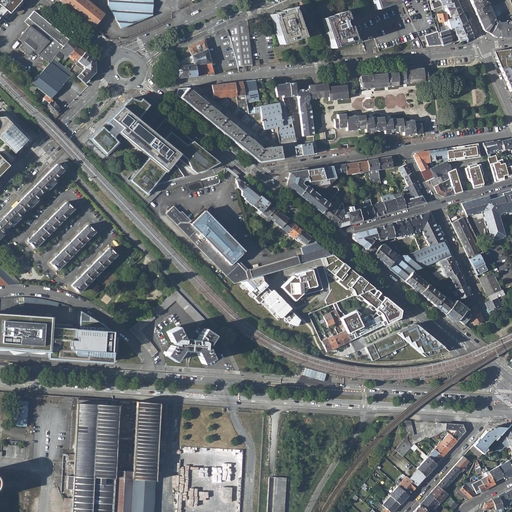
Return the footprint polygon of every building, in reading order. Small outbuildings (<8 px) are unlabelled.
[(0,0),(0,20),(2,18),(0,16),(0,10),(3,7),(8,12),(18,0),(0,0)] [(60,0),(93,26),(103,13),(87,0),(60,0)] [(108,0),(108,5),(121,28),(152,15),(153,0),(108,0)] [(371,0),(374,10),(397,2),(396,0),(371,0)] [(443,9),(443,10),(447,10),(459,6),(457,0),(442,4),(443,9)] [(499,37),(500,38),(511,36),(511,21),(509,21),(508,20),(506,21),(505,22),(498,23),(498,21),(497,20),(495,21),(494,20),(494,18),(489,5),(486,1),(486,0),(470,0),(472,5),(475,11),(483,31),(495,38),(499,37)] [(450,16),(450,17),(452,17),(462,12),(459,6),(447,10),(449,16),(450,16)] [(270,16),(280,44),(302,36),(292,8),(282,12),(282,14),(279,15),(279,13),(270,16)] [(438,14),(439,24),(448,22),(447,20),(447,18),(448,18),(446,12),(438,14)] [(447,20),(448,22),(448,23),(450,29),(453,28),(467,23),(462,12),(452,17),(452,18),(447,20)] [(354,42),(347,20),(344,13),(332,17),(333,18),(330,19),(330,18),(321,20),(331,50),(354,42)] [(32,28),(21,40),(26,45),(23,49),(32,57),(36,53),(49,63),(54,58),(70,40),(38,14),(36,17),(33,14),(26,23),(32,28)] [(229,41),(233,72),(246,71),(246,66),(252,65),(252,60),(247,25),(247,20),(228,29),(229,41)] [(458,41),(459,42),(465,39),(472,37),(467,23),(453,28),(455,33),(458,39),(458,41)] [(443,46),(452,43),(451,41),(449,33),(452,32),(455,33),(453,28),(450,29),(445,30),(442,32),(440,32),(443,46)] [(437,32),(423,37),(427,47),(442,45),(437,32)] [(176,73),(177,79),(214,74),(205,39),(191,46),(188,47),(191,55),(173,63),(174,68),(176,68),(176,73)] [(67,59),(70,55),(77,46),(70,40),(54,58),(58,61),(63,55),(67,59)] [(70,55),(78,62),(86,53),(77,46),(70,55)] [(511,48),(510,49),(493,51),(501,69),(511,67),(511,48)] [(76,76),(84,83),(96,72),(95,61),(86,53),(78,62),(76,64),(83,70),(76,76)] [(47,95),(50,98),(72,73),(70,71),(66,67),(61,64),(58,61),(54,58),(49,63),(48,65),(32,83),(47,95)] [(363,80),(364,92),(371,91),(372,89),(373,90),(375,90),(376,89),(379,89),(379,90),(390,88),(390,87),(391,87),(392,88),(394,88),(395,86),(396,87),(402,87),(402,85),(408,84),(408,83),(410,83),(411,84),(413,84),(414,82),(414,83),(427,82),(428,81),(429,81),(431,81),(432,80),(430,71),(426,72),(426,67),(422,67),(422,71),(416,72),(416,68),(411,69),(411,71),(408,71),(408,69),(403,70),(404,73),(400,74),(400,75),(397,76),(397,73),(393,73),(393,75),(390,75),(390,74),(384,74),(385,77),(379,78),(379,75),(374,76),(374,77),(371,78),(371,76),(366,77),(366,80),(363,80)] [(511,67),(501,69),(505,80),(511,76),(511,67)] [(245,102),(258,101),(258,100),(255,80),(242,81),(245,102)] [(214,98),(225,98),(225,97),(226,98),(236,107),(245,106),(242,81),(211,85),(214,98)] [(282,95),(283,98),(296,96),(295,85),(295,82),(289,83),(288,82),(285,82),(285,84),(275,85),(277,96),(282,95)] [(308,100),(325,98),(327,98),(328,101),(333,100),(333,99),(335,99),(336,100),(338,99),(339,98),(340,99),(348,98),(346,88),(343,88),(342,84),(330,86),(330,89),(327,90),(327,87),(324,87),(323,83),(311,85),(311,89),(307,90),(308,100)] [(220,103),(266,141),(271,135),(263,129),(236,107),(226,98),(225,98),(214,98),(211,85),(197,86),(205,93),(206,93),(218,103),(220,103)] [(281,158),(279,146),(261,149),(193,93),(193,87),(177,89),(176,94),(258,162),(281,158)] [(307,89),(300,89),(301,99),(297,103),(301,136),(312,135),(308,109),(309,109),(308,100),(307,90),(307,89)] [(49,105),(53,100),(50,98),(47,95),(43,99),(49,105)] [(150,106),(141,99),(129,99),(90,139),(108,157),(126,139),(149,158),(130,181),(149,197),(158,185),(185,178),(177,166),(172,165),(177,158),(196,174),(206,171),(220,163),(166,119),(154,134),(138,120),(150,106)] [(54,115),(61,107),(60,106),(53,100),(49,105),(47,106),(52,110),(51,111),(54,115)] [(286,117),(283,101),(253,107),(253,109),(254,113),(246,114),(246,110),(245,106),(236,107),(263,129),(276,127),(278,141),(279,146),(281,158),(315,153),(314,151),(313,140),(295,143),(289,116),(286,117)] [(365,128),(366,132),(372,131),(373,130),(377,130),(378,131),(384,130),(384,134),(391,133),(392,132),(396,131),(397,132),(404,132),(404,136),(410,135),(411,134),(415,133),(416,135),(423,134),(422,123),(415,124),(414,120),(411,120),(410,121),(406,121),(406,124),(403,124),(403,121),(400,121),(400,118),(396,118),(395,118),(392,118),(392,119),(387,119),(387,123),(384,123),(384,119),(381,119),(381,116),(376,116),(375,115),(373,116),(372,117),(367,117),(367,121),(365,121),(364,117),(361,117),(361,114),(357,114),(356,114),(354,114),(353,115),(349,115),(349,118),(346,118),(345,115),(342,115),(342,112),(339,112),(339,116),(333,117),(334,128),(346,127),(346,130),(365,128)] [(0,137),(3,140),(12,149),(15,152),(27,139),(15,127),(5,116),(0,116),(0,137)] [(508,147),(511,146),(511,137),(501,140),(501,139),(482,142),(485,156),(488,156),(487,153),(495,152),(495,155),(502,153),(501,151),(506,151),(508,151),(506,147),(508,147)] [(445,158),(446,159),(452,158),(452,161),(476,157),(475,153),(477,153),(476,145),(462,147),(461,146),(450,147),(450,149),(444,150),(445,158)] [(444,148),(428,151),(429,161),(432,161),(435,160),(435,159),(435,157),(435,155),(442,154),(442,158),(443,158),(445,158),(444,150),(444,148)] [(420,172),(427,168),(425,162),(429,161),(428,151),(414,153),(413,157),(420,172)] [(495,155),(487,158),(493,182),(497,181),(497,182),(511,177),(511,163),(503,166),(501,160),(497,161),(496,161),(495,155)] [(0,173),(8,165),(0,156),(0,173)] [(376,159),(378,170),(392,168),(391,165),(398,164),(397,156),(376,159)] [(366,160),(368,171),(378,170),(376,159),(366,160)] [(356,162),(358,173),(368,171),(366,160),(356,162)] [(430,179),(433,186),(440,183),(445,180),(448,179),(446,171),(451,169),(449,166),(446,161),(443,162),(434,166),(432,167),(431,166),(427,168),(420,172),(425,182),(430,179)] [(345,170),(346,175),(358,173),(356,162),(344,164),(345,170)] [(0,237),(4,234),(2,232),(6,228),(10,224),(12,226),(13,227),(17,223),(16,222),(21,217),(19,215),(28,206),(30,208),(39,199),(37,197),(45,189),(47,191),(56,182),(54,180),(59,174),(63,178),(66,174),(57,164),(0,220),(0,237)] [(335,172),(345,170),(344,164),(333,165),(335,172)] [(398,168),(402,177),(403,177),(410,173),(406,164),(398,168)] [(466,168),(464,169),(467,179),(469,179),(472,189),(480,187),(479,185),(482,185),(480,178),(479,176),(481,175),(478,164),(475,165),(471,167),(471,165),(467,166),(467,168),(466,168)] [(327,166),(288,172),(285,184),(298,195),(320,212),(327,204),(305,187),(305,186),(304,187),(300,184),(301,181),(306,180),(306,178),(328,175),(327,166)] [(451,170),(451,169),(446,171),(448,179),(450,185),(451,188),(453,194),(457,193),(457,192),(460,191),(454,169),(451,170)] [(378,170),(368,171),(369,179),(379,178),(378,170)] [(403,177),(407,186),(414,182),(410,173),(403,177)] [(186,185),(188,192),(214,185),(216,185),(217,184),(218,184),(219,183),(219,182),(219,180),(218,176),(212,177),(186,185)] [(248,202),(252,205),(260,196),(237,177),(236,179),(238,186),(239,187),(239,188),(241,190),(241,195),(245,198),(244,199),(246,201),(245,202),(247,203),(248,202)] [(404,193),(407,198),(420,195),(414,182),(407,186),(403,188),(404,193)] [(442,187),(440,183),(433,186),(437,194),(444,197),(449,196),(453,194),(451,188),(447,189),(442,187)] [(511,187),(473,199),(474,201),(467,203),(466,201),(464,202),(459,203),(461,207),(465,216),(468,215),(481,211),(490,240),(504,236),(497,214),(511,209),(511,187)] [(397,210),(394,198),(392,193),(380,197),(382,202),(385,213),(397,210)] [(409,202),(406,203),(408,207),(424,202),(420,195),(407,198),(409,202)] [(252,205),(261,213),(268,203),(260,196),(252,205)] [(394,198),(397,210),(405,208),(404,204),(401,196),(394,198)] [(369,199),(362,201),(364,207),(367,219),(374,217),(371,205),(369,199)] [(28,240),(35,248),(74,210),(66,202),(28,240)] [(382,202),(371,205),(374,217),(385,213),(382,202)] [(259,215),(265,220),(275,208),(268,203),(261,213),(259,215)] [(328,219),(335,210),(327,204),(320,212),(328,219)] [(166,214),(235,284),(238,283),(255,278),(300,264),(298,256),(246,271),(235,260),(244,252),(205,211),(191,224),(188,221),(174,206),(166,214)] [(345,214),(348,224),(361,221),(357,209),(353,210),(352,208),(351,208),(351,206),(343,208),(345,214)] [(357,209),(361,221),(367,219),(364,207),(357,209)] [(270,219),(274,223),(281,213),(275,208),(265,220),(267,222),(270,219)] [(328,219),(338,227),(348,224),(345,214),(342,214),(338,210),(338,209),(337,208),(335,210),(328,219)] [(421,214),(407,219),(412,233),(413,234),(421,231),(429,246),(442,240),(428,212),(421,214)] [(281,213),(274,223),(281,228),(288,219),(281,213)] [(481,250),(465,216),(451,223),(467,257),(481,250)] [(288,233),(295,225),(288,219),(281,228),(288,233)] [(393,236),(393,238),(402,235),(402,236),(404,236),(413,234),(412,233),(407,219),(389,224),(393,236)] [(376,238),(377,241),(393,236),(389,224),(372,228),(376,238)] [(50,263),(57,270),(96,232),(88,225),(50,263)] [(295,225),(288,233),(294,239),(301,230),(295,225)] [(352,238),(365,249),(371,240),(369,238),(369,237),(372,236),(372,239),(376,238),(372,228),(353,233),(352,238)] [(304,244),(305,246),(317,243),(301,230),(294,239),(298,242),(300,240),(304,244)] [(372,255),(375,250),(372,243),(371,240),(365,249),(372,255)] [(389,269),(404,281),(411,272),(423,267),(435,262),(450,256),(442,240),(429,246),(407,255),(397,256),(393,261),(394,262),(389,269)] [(303,254),(298,256),(300,264),(321,258),(331,255),(317,243),(305,246),(301,247),(303,254)] [(393,261),(397,256),(382,244),(378,245),(375,250),(372,255),(389,269),(394,262),(393,261)] [(71,285),(79,293),(117,255),(109,247),(71,285)] [(262,250),(268,257),(273,255),(265,247),(262,250)] [(337,259),(331,255),(321,258),(333,289),(327,300),(329,306),(333,304),(337,302),(372,288),(337,259)] [(468,259),(476,275),(486,270),(478,255),(468,259)] [(450,256),(435,262),(438,270),(431,273),(433,275),(440,280),(442,279),(449,277),(458,273),(450,256)] [(0,285),(7,285),(17,284),(19,280),(0,261),(0,266),(9,276),(7,278),(0,271),(0,285)] [(304,298),(324,292),(316,269),(293,278),(279,292),(292,307),(304,298)] [(426,284),(411,272),(404,281),(418,293),(426,284)] [(449,277),(455,290),(464,285),(458,273),(449,277)] [(478,278),(486,296),(500,289),(492,273),(478,278)] [(290,317),(291,316),(255,278),(238,283),(279,326),(280,326),(290,317)] [(435,282),(440,291),(443,289),(438,281),(435,282)] [(434,306),(441,297),(434,291),(431,289),(426,285),(427,284),(426,284),(418,293),(434,306)] [(449,292),(456,300),(463,297),(469,295),(464,285),(455,290),(449,292)] [(372,330),(376,328),(381,326),(398,318),(399,310),(394,307),(389,302),(384,298),(377,292),(372,288),(365,291),(356,295),(376,311),(371,317),(371,315),(359,320),(354,311),(345,315),(339,318),(340,320),(342,324),(350,340),(353,339),(357,337),(361,335),(367,332),(372,330)] [(486,296),(488,300),(495,297),(497,296),(502,294),(500,289),(486,296)] [(200,326),(206,321),(177,290),(152,310),(158,316),(176,301),(200,326)] [(502,294),(497,296),(501,302),(506,298),(503,294),(502,294)] [(463,297),(466,304),(468,308),(474,305),(469,295),(463,297)] [(444,314),(452,304),(442,296),(441,297),(434,306),(444,314)] [(487,310),(498,304),(495,297),(488,300),(484,303),(487,310)] [(444,314),(454,322),(456,319),(463,310),(468,308),(466,304),(464,307),(455,300),(452,304),(444,314)] [(333,304),(335,310),(339,318),(345,315),(340,309),(337,302),(333,304)] [(470,315),(469,317),(473,325),(481,321),(474,305),(468,308),(463,310),(470,315)] [(339,318),(335,310),(329,313),(334,324),(340,320),(339,318)] [(456,319),(463,324),(467,319),(469,317),(470,315),(463,310),(456,319)] [(50,325),(51,318),(0,314),(0,344),(8,345),(15,350),(27,348),(48,350),(50,350),(61,359),(80,360),(110,362),(112,331),(102,324),(81,311),(79,327),(50,325)] [(140,331),(155,318),(150,312),(129,330),(139,341),(151,357),(158,352),(140,331)] [(322,316),(328,326),(334,324),(329,313),(322,316)] [(299,326),(290,317),(280,326),(290,334),(299,326)] [(415,323),(366,347),(373,361),(409,343),(425,356),(448,351),(415,323)] [(338,333),(343,344),(350,340),(342,324),(340,325),(341,329),(342,329),(343,331),(338,333)] [(214,335),(204,328),(196,339),(182,338),(177,326),(166,331),(171,341),(173,340),(173,346),(171,346),(164,354),(174,361),(182,350),(196,351),(202,363),(212,358),(207,348),(206,349),(206,343),(208,344),(214,335)] [(332,336),(337,347),(343,344),(338,333),(337,333),(337,332),(333,334),(333,333),(331,334),(332,336)] [(337,347),(332,336),(326,338),(332,349),(337,347)] [(321,341),(326,352),(332,349),(326,338),(321,341)] [(50,350),(48,350),(47,358),(61,359),(50,350)] [(151,511),(159,403),(136,402),(132,468),(113,467),(118,406),(107,405),(107,401),(77,399),(72,473),(66,473),(65,486),(70,486),(70,500),(65,500),(64,511),(151,511)] [(26,426),(28,401),(11,400),(10,425),(26,426)] [(414,442),(415,443),(423,439),(434,436),(445,430),(445,423),(437,422),(437,428),(414,435),(411,421),(403,420),(406,436),(407,438),(413,443),(414,442)] [(448,433),(457,441),(465,431),(462,424),(445,423),(445,430),(448,433)] [(501,441),(503,444),(505,442),(507,440),(511,437),(511,423),(507,429),(504,431),(503,429),(501,432),(503,440),(501,441)] [(473,445),(482,453),(486,448),(484,447),(492,438),(494,439),(501,432),(503,429),(505,427),(495,426),(486,431),(473,445)] [(457,441),(448,433),(441,442),(449,449),(457,441)] [(402,441),(411,448),(414,444),(413,443),(407,438),(406,436),(402,441)] [(509,444),(511,451),(511,437),(507,440),(505,442),(503,444),(505,447),(509,444)] [(398,446),(406,453),(411,448),(402,441),(398,446)] [(434,449),(443,457),(449,449),(441,442),(434,449)] [(496,450),(499,453),(505,448),(505,447),(503,444),(496,450)] [(470,448),(479,456),(482,453),(473,445),(470,448)] [(402,456),(403,456),(406,453),(398,446),(395,449),(396,451),(402,456)] [(428,456),(436,464),(443,457),(434,449),(428,456)] [(436,464),(428,456),(417,469),(418,469),(425,476),(436,464)] [(460,471),(461,472),(466,467),(465,465),(468,462),(463,456),(454,466),(460,471)] [(503,476),(504,479),(511,474),(511,468),(510,464),(508,461),(502,464),(501,463),(500,464),(501,465),(497,466),(503,476)] [(437,485),(443,490),(460,471),(454,466),(437,485)] [(489,474),(493,482),(503,476),(497,466),(495,468),(494,467),(492,468),(493,469),(488,472),(489,474)] [(418,469),(409,479),(417,485),(425,476),(418,469)] [(484,477),(490,487),(495,484),(493,482),(489,474),(488,472),(487,470),(487,469),(482,472),(484,477)] [(406,476),(398,486),(408,495),(417,485),(409,479),(406,476)] [(284,511),(286,478),(275,477),(272,511),(284,511)] [(480,479),(485,489),(490,487),(484,477),(480,479)] [(471,484),(476,494),(485,489),(480,479),(471,484)] [(471,484),(465,481),(464,484),(470,490),(470,491),(474,495),(476,494),(471,484)] [(429,494),(440,503),(447,495),(443,490),(437,485),(429,494)] [(459,490),(468,498),(474,495),(470,491),(463,485),(461,488),(459,490)] [(389,495),(390,496),(400,504),(408,495),(398,486),(389,495)] [(463,498),(465,500),(468,498),(459,490),(458,491),(457,492),(463,498)] [(504,506),(505,509),(508,508),(506,504),(509,503),(505,492),(498,496),(502,506),(504,506)] [(420,504),(428,511),(430,511),(433,509),(434,510),(440,503),(429,494),(420,504)] [(390,496),(383,505),(384,507),(390,511),(393,511),(400,504),(390,496)] [(494,505),(496,510),(501,508),(501,509),(503,509),(502,506),(498,496),(492,499),(494,505)] [(447,503),(454,509),(458,505),(452,499),(451,498),(447,503)] [(483,511),(494,505),(492,499),(485,503),(483,509),(483,511)]
